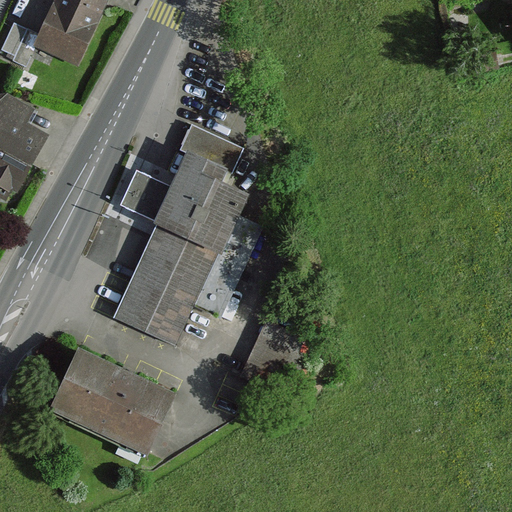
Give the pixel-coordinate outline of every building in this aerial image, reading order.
[(82,70),(112,1),(108,0),(56,0),(35,49),(82,70)] [(0,194),(14,202),(50,136),(29,124),(37,109),(7,93),(0,105),(0,194)] [(242,149),(192,127),(179,154),(188,157),(173,191),(158,224),(115,316),(177,344),(195,305),(223,317),(263,231),(238,219),(248,197),(225,187),(242,149)] [(173,191),(137,175),(122,208),(158,224),(173,191)] [(265,315),(243,369),(283,386),(306,331),(265,315)] [(141,459),(171,396),(78,351),(48,414),(141,459)]
